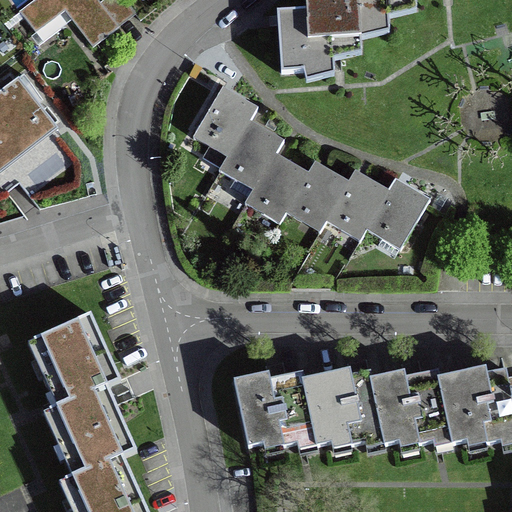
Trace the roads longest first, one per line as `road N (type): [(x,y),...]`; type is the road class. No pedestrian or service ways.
road 1 (residential): [(218,0),(159,61),(133,121),(133,170),(165,323)]
road 2 (residential): [(511,319),(165,323)]
road 3 (residential): [(165,323),(207,511)]
